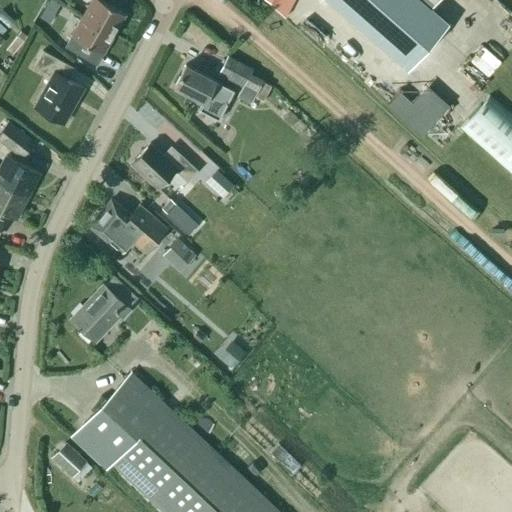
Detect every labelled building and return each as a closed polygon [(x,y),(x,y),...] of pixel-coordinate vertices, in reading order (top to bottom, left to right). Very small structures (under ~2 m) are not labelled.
[(56,0),(49,0),(45,7),(55,12),(61,2),(56,0)] [(114,33),(125,14),(100,0),(90,0),(82,15),(114,33)] [(409,55),(422,41),(409,30),(435,0),(332,0),(379,41),(385,33),(409,55)] [(71,34),(103,52),(114,33),(82,15),(71,34)] [(77,46),(63,31),(54,40),(69,54),(77,46)] [(33,65),(51,75),(34,105),(64,122),(83,87),(68,79),(74,68),(42,50),(33,65)] [(227,56),(218,74),(243,87),(238,97),(250,103),(262,78),(250,72),(252,69),(227,56)] [(201,100),(196,108),(218,118),(233,89),(214,80),(185,64),(173,86),(201,100)] [(448,104),(414,74),(387,104),(422,135),(448,104)] [(264,101),(270,86),(262,82),(256,97),(264,101)] [(511,173),(511,115),(489,95),(460,127),(511,173)] [(0,140),(20,157),(34,140),(8,118),(0,127),(0,140)] [(157,187),(174,169),(187,181),(197,170),(178,152),(170,162),(161,154),(149,143),(131,162),(157,187)] [(170,145),(161,154),(170,162),(178,152),(170,145)] [(38,172),(6,155),(0,166),(0,181),(26,195),(38,172)] [(212,173),(210,175),(205,181),(223,197),(233,185),(215,169),(212,173)] [(0,209),(15,217),(26,195),(0,181),(0,209)] [(129,214),(111,198),(88,225),(106,241),(107,240),(121,252),(131,240),(145,252),(166,227),(139,204),(129,214)] [(175,204),(173,202),(170,199),(161,208),(167,214),(176,206),(176,205),(175,204)] [(196,224),(187,215),(177,226),(186,234),(196,224)] [(172,243),(170,246),(162,255),(180,272),(195,254),(177,238),(172,243)] [(104,285),(103,283),(70,317),(94,340),(120,315),(122,317),(129,308),(128,307),(136,297),(113,275),(104,285)] [(166,511),(279,511),(131,372),(71,436),(105,468),(112,460),(166,511)] [(282,432),(272,441),(292,465),(302,456),(282,432)] [(71,476),(76,482),(91,467),(65,442),(51,457),(71,476)]
